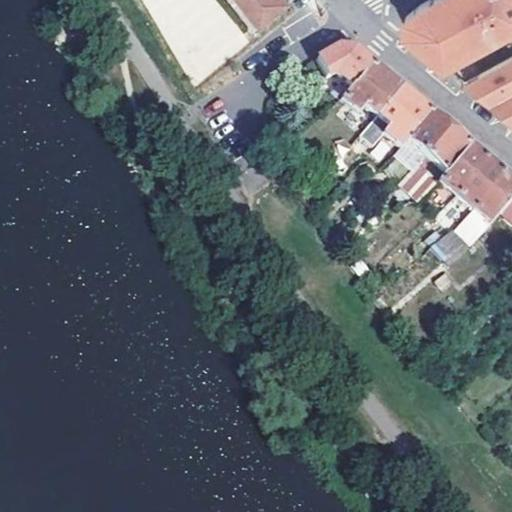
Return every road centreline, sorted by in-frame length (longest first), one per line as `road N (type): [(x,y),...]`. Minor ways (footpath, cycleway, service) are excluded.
road 1 (residential): [(344,14),(511,154)]
road 2 (residential): [(344,14),(211,104)]
